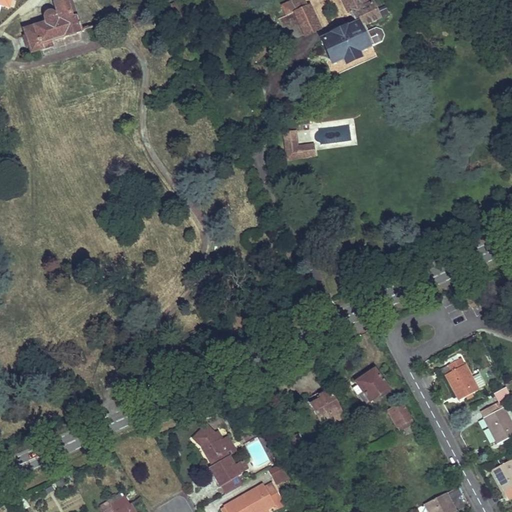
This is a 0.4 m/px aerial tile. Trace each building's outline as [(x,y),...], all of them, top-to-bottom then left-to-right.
[(52,13),(51,12),(50,13),(48,13),(47,13),(46,14),(45,15),(45,17),(46,23),(26,30),(32,52),(50,47),(48,42),(80,32),(70,0),(61,0),(62,2),(55,4),(57,15),(54,16),(52,13)] [(291,0),(297,10),(285,17),(296,39),(319,27),(307,4),(315,0),(345,0),(358,25),(355,27),(353,25),(347,28),(348,29),(324,41),(335,63),(344,58),(346,62),(360,55),(359,52),(369,47),(361,31),(366,29),(367,27),(365,24),(379,16),(370,0),(291,0)] [(176,22),(185,16),(177,2),(168,7),(176,22)] [(290,145),(292,160),(316,157),(314,141),(290,145)] [(471,394),(478,391),(464,365),(461,359),(447,366),(451,372),(445,375),(458,401),(465,398),(471,394)] [(379,395),(387,390),(374,370),(355,383),(361,392),(356,395),(363,405),(369,402),(372,400),(374,403),(381,398),(379,395)] [(479,389),(485,387),(479,375),(474,377),(479,389)] [(499,402),(510,397),(505,388),(493,394),(498,403),(499,402)] [(328,391),(308,402),(322,428),(342,417),(328,391)] [(497,444),(511,436),(511,426),(499,402),(498,403),(480,412),(497,444)] [(401,404),(387,411),(396,427),(400,425),(402,430),(413,424),(401,404)] [(207,449),(204,450),(213,466),(210,468),(220,485),(237,475),(248,469),(244,461),(234,467),(229,458),(237,453),(227,436),(221,440),(216,431),(213,433),(205,426),(192,439),(201,447),(203,445),(207,449)] [(280,427),(274,430),(291,462),(307,452),(298,434),(287,440),(280,427)] [(257,428),(241,436),(244,441),(259,434),(257,428)] [(511,492),(511,460),(493,470),(504,492),(510,489),(511,492)] [(275,485),(287,478),(280,463),(267,470),(275,485)] [(237,475),(220,485),(225,494),(242,484),(237,475)] [(263,484),(224,506),(227,511),(259,511),(267,508),(274,504),(270,498),(277,494),(272,484),(265,488),(263,484)] [(277,494),(270,498),(274,504),(277,509),(283,505),(277,494)] [(445,494),(430,502),(433,509),(427,511),(451,511),(447,503),(450,501),(445,494)] [(115,511),(118,511),(130,505),(125,497),(111,505),(115,511)] [(107,501),(100,504),(104,511),(108,511),(113,510),(107,501)] [(455,511),(450,501),(447,503),(451,511),(455,511)] [(430,502),(424,505),(427,511),(433,509),(430,502)]
